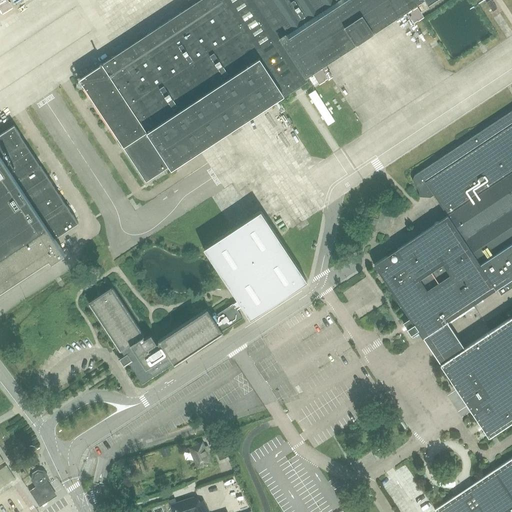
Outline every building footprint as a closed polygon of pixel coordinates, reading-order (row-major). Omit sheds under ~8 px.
[(146,181),(281,92),(220,0),(198,0),(79,79),(146,181)] [(220,0),(281,92),(284,96),(308,80),(305,76),(255,0),(220,0)] [(403,12),(421,0),(255,0),(305,76),(320,66),(403,12)] [(491,0),(489,0),(486,2),(492,11),(496,8),(491,0)] [(321,82),(315,74),(310,77),(315,85),(321,82)] [(511,110),(416,174),(413,178),(414,183),(417,187),(419,192),(419,196),(430,197),(434,195),(447,215),(374,264),(409,318),(403,322),(412,336),(419,332),(423,338),(423,337),(447,321),(497,288),(501,294),(511,286),(511,110)] [(55,238),(0,154),(0,289),(48,258),(49,258),(51,261),(65,253),(55,238)] [(260,211),(253,215),(203,248),(238,300),(233,303),(237,309),(241,306),(250,319),(307,281),(278,238),(277,236),(260,211)] [(121,351),(129,362),(143,384),(223,332),(222,331),(243,318),(237,309),(233,303),(234,305),(219,315),(218,313),(217,313),(218,315),(214,318),(207,308),(156,342),(151,334),(145,338),(112,287),(89,302),(121,351)] [(511,315),(465,347),(447,321),(423,337),(441,363),(440,364),(489,437),(511,421),(511,315)] [(228,457),(223,441),(214,444),(220,460),(228,457)] [(212,461),(208,452),(207,450),(205,451),(202,442),(189,447),(198,467),(212,461)] [(171,455),(169,447),(161,449),(163,457),(171,455)] [(511,511),(511,457),(474,483),(477,488),(458,500),(455,496),(435,509),(436,511),(511,511)] [(0,489),(16,479),(6,465),(0,469),(0,489)] [(52,492),(45,482),(46,477),(44,472),(39,472),(35,474),(34,479),(36,483),(36,486),(30,491),(40,506),(55,497),(52,492)] [(219,511),(209,511),(203,500),(197,503),(194,497),(170,504),(172,511),(184,511),(190,510),(191,511),(224,511),(224,510),(219,511)]
